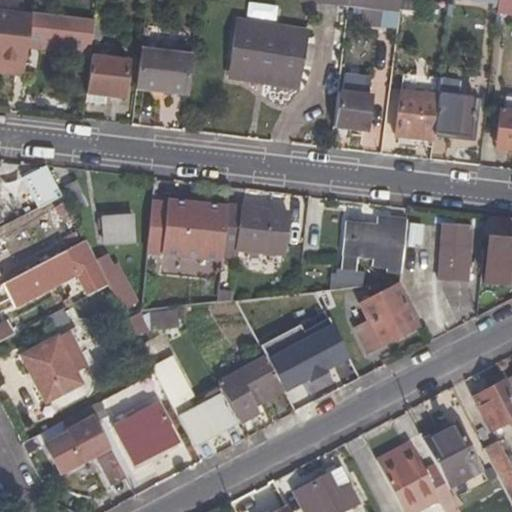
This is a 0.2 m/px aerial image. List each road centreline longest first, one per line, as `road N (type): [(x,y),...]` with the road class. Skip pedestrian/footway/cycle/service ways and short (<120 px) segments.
road 1 (residential): [(0,143),(511,201)]
road 2 (residential): [(156,511),(511,325)]
road 3 (unknown): [(265,173),(274,130),(301,88),(315,40)]
